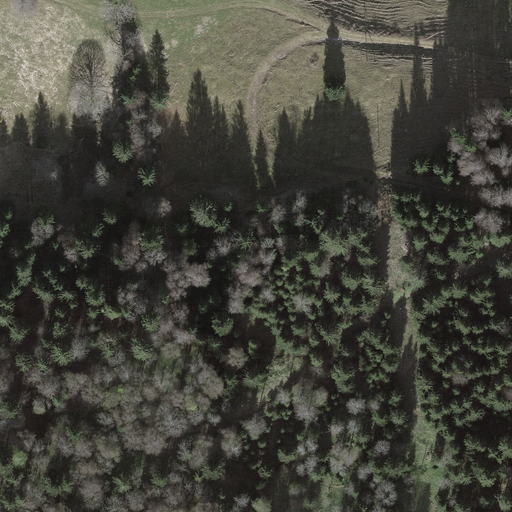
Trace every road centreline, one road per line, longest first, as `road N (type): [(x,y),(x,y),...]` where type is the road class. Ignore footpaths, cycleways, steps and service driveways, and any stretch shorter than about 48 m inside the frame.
road 1 (track): [(511,61),(320,40),(286,49),(260,73),(253,108),(259,139),(277,162),(511,207)]
road 2 (track): [(46,0),(88,21),(121,24),(262,4),(347,42)]
road 3 (track): [(332,358),(400,301),(511,254)]
